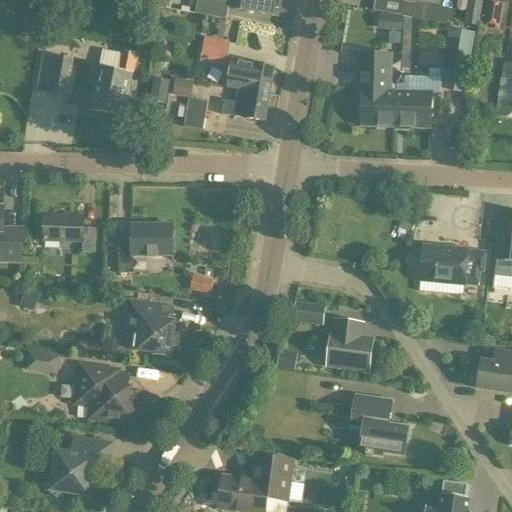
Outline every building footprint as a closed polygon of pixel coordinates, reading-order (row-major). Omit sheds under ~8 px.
[(197,0),(195,14),(227,20),(230,0),(229,0),(197,0)] [(279,17),(281,0),(239,0),(237,10),(279,17)] [(401,16),(425,21),(450,25),(453,10),(415,3),(415,0),(392,0),(404,2),(401,16)] [(379,16),(378,31),(387,31),(386,49),(402,50),(401,70),(410,70),(412,19),(379,16)] [(475,34),(449,30),(441,78),(467,83),(475,34)] [(204,37),(200,63),(226,67),(228,53),(227,52),(229,42),(204,37)] [(122,51),(121,60),(85,54),(78,90),(94,93),(91,111),(125,117),(137,54),(122,51)] [(431,129),(432,94),(390,93),(391,55),(361,54),(359,100),(363,100),(362,126),(431,129)] [(229,74),(241,76),(239,90),(270,95),(275,68),(232,60),(229,74)] [(51,96),(63,98),(69,65),(58,63),(51,96)] [(511,67),(506,67),(499,118),(511,119),(511,67)] [(150,103),(166,106),(170,82),(154,79),(150,103)] [(222,115),(234,117),(265,123),(270,95),(239,90),(237,103),(224,101),(222,115)] [(208,103),(188,100),(184,127),(203,131),(208,103)] [(404,193),(399,233),(420,235),(424,195),(404,193)] [(24,228),(3,227),(4,208),(0,207),(0,264),(23,265),(24,228)] [(511,212),(501,211),(496,259),(511,260),(511,212)] [(96,229),(84,229),(84,218),(45,217),(44,242),(83,243),(83,254),(95,254),(96,229)] [(134,275),(134,257),(173,257),(173,225),(131,226),(132,245),(119,245),(119,275),(134,275)] [(420,282),(464,286),(479,287),(480,273),(466,272),(468,251),(423,247),(420,282)] [(190,291),(210,295),(213,281),(193,277),(190,291)] [(174,362),(178,336),(173,335),(175,322),(159,320),(161,306),(129,301),(125,331),(139,333),(136,351),(155,354),(154,359),(174,362)] [(323,324),(325,308),(297,304),(295,320),(323,324)] [(361,344),(363,324),(335,320),(334,334),(332,334),(328,367),(369,372),(373,346),(361,344)] [(26,371),(58,376),(61,357),(28,352),(26,371)] [(279,352),(277,368),(295,371),(298,354),(279,352)] [(511,365),(482,362),(478,389),(511,393),(511,365)] [(123,423),(136,413),(139,393),(126,392),(129,374),(81,368),(76,404),(92,406),(90,419),(123,423)] [(409,429),(390,426),(394,401),(355,395),(351,421),(364,423),(360,451),(405,458),(409,429)] [(110,461),(112,444),(72,438),(70,454),(55,451),(49,491),(89,497),(95,459),(110,461)] [(216,494),(219,503),(218,510),(234,511),(265,511),(267,500),(288,503),(294,462),(254,456),(250,482),(223,478),(220,493),(216,494)] [(426,507),(425,511),(467,511),(470,499),(466,498),(468,485),(443,482),(441,496),(440,496),(438,509),(426,507)]
